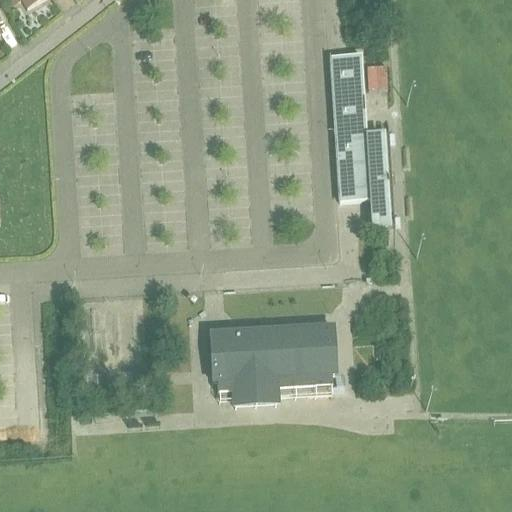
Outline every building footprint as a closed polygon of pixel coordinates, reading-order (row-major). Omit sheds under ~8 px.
[(10,0),(14,7),(21,3),(26,13),(48,0),(10,0)] [(174,60),(173,44),(151,45),(152,61),(174,60)] [(388,137),(366,138),(361,59),(330,61),(339,206),(369,204),(371,234),(394,233),(388,137)] [(164,68),(165,96),(181,96),(180,67),(164,68)] [(393,95),(375,94),(374,107),(393,108),(393,95)] [(231,396),(231,406),(232,412),(279,409),(278,394),(331,390),(330,381),(336,380),(333,329),(208,336),(211,388),(217,387),(217,396),(231,396)] [(98,437),(80,434),(77,455),(95,458),(98,437)] [(236,439),(223,445),(230,460),(243,453),(236,439)]
